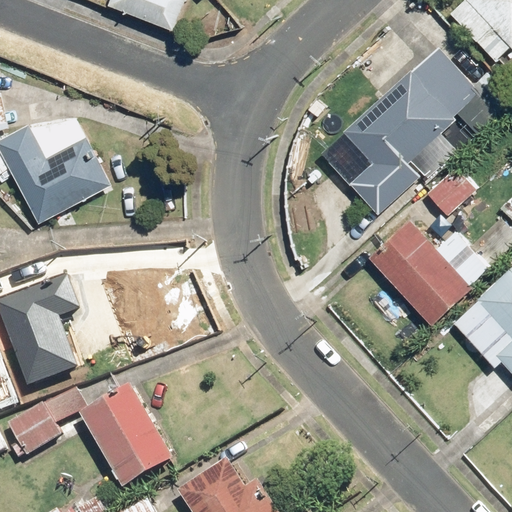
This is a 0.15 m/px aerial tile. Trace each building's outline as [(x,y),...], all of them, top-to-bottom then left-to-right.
[(117,0),(116,2),(178,25),(187,0),(117,0)] [(511,0),(462,0),(448,12),(492,63),(511,46),(511,0)] [(475,86),(446,48),(347,125),(376,163),(355,179),(379,211),(427,174),(415,159),(465,120),(477,135),(511,107),(511,95),(493,72),(475,86)] [(0,90),(0,129),(14,127),(5,90),(0,90)] [(37,125),(7,139),(46,222),(118,188),(93,134),(50,153),(37,125)] [(466,169),(437,198),(455,214),(483,186),(466,169)] [(480,281),(419,220),(376,263),(437,323),(480,281)] [(511,263),(480,296),(511,327),(511,344),(505,352),(511,358),(511,263)] [(76,275),(2,304),(35,386),(87,365),(68,318),(90,309),(76,275)] [(138,385),(84,414),(125,489),(180,459),(138,385)] [(8,423),(28,457),(63,436),(44,403),(8,423)] [(0,428),(0,455),(10,451),(0,428)] [(183,497),(192,511),(285,511),(264,480),(252,489),(234,462),(183,497)] [(111,511),(102,496),(83,507),(85,511),(111,511)] [(127,511),(160,511),(151,497),(127,511)]
